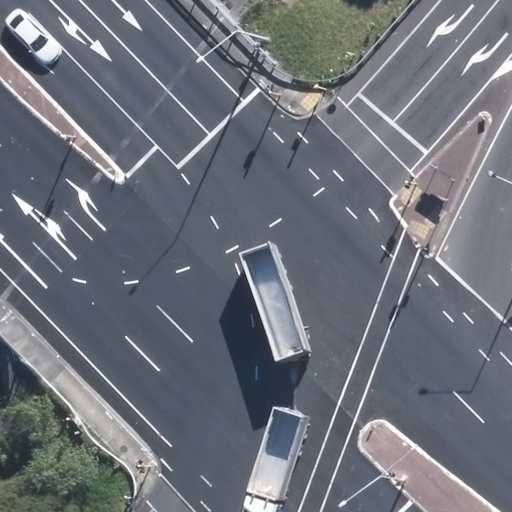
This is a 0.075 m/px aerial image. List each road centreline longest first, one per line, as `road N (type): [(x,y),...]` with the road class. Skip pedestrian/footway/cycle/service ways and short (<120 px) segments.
road 1 (primary): [(85,0),(302,216)]
road 2 (motorway): [(507,0),(375,152),(302,216)]
road 3 (motorway): [(302,216),(250,455)]
road 4 (primary): [(302,216),(466,386)]
road 5 (motorway): [(302,216),(184,277),(101,300)]
road 6 (primary): [(250,455),(101,300)]
road 7 (motorway): [(511,177),(479,285),(466,386)]
road 8 (primary): [(101,300),(0,195)]
road 9 (motorway): [(78,0),(0,98)]
